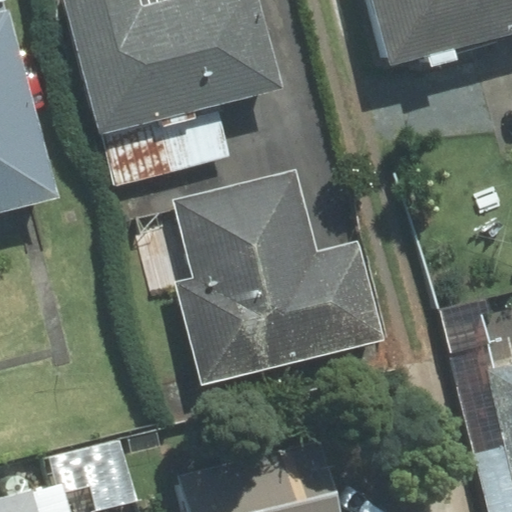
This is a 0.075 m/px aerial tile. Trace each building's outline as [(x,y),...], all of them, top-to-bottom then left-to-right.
[(252,103),(230,0),(160,0),(121,8),(119,0),(41,0),(38,1),(72,146),(252,103)] [(511,0),(337,0),(360,82),(511,40),(511,0)] [(0,217),(32,209),(0,81),(0,217)] [(181,287),(161,292),(187,397),(369,351),(342,247),(301,257),(282,178),(162,206),(181,287)] [(468,311),(425,325),(437,363),(480,349),(468,311)] [(469,511),(511,511),(511,363),(472,372),(489,454),(457,462),(469,511)] [(156,482),(163,511),(324,511),(306,443),(156,482)] [(53,511),(46,486),(0,498),(0,511),(53,511)]
